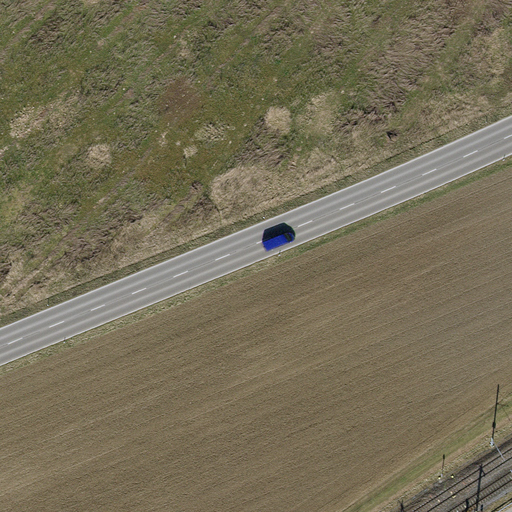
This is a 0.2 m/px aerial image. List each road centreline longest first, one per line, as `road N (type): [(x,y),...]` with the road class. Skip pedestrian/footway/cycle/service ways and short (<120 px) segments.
road 1 (primary): [(0,347),(511,135)]
road 2 (track): [(360,511),(511,410)]
